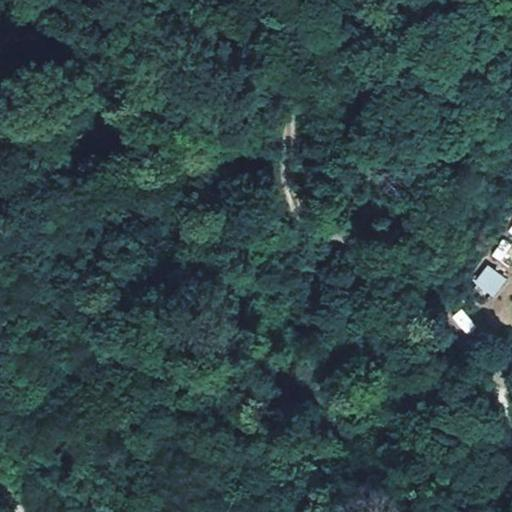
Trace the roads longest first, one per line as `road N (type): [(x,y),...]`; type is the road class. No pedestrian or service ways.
road 1 (track): [(179,0),(221,54),(315,222),(331,321),(398,392),(460,511)]
road 2 (track): [(315,222),(384,242),(482,399),(511,472)]
